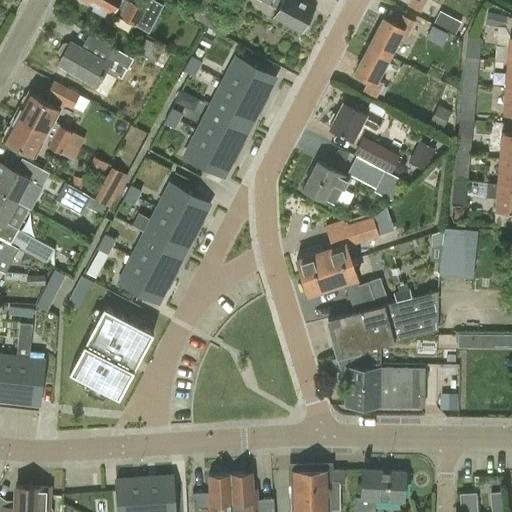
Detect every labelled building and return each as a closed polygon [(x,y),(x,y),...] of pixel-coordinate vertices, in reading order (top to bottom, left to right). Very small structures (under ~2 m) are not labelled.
[(84,0),(95,6),(93,10),(109,18),(111,14),(118,0),(84,0)] [(149,32),(164,3),(157,0),(142,0),(139,6),(130,1),(121,18),(149,32)] [(196,0),(189,16),(212,27),(225,0),(196,0)] [(262,0),(277,8),(273,15),(301,30),(313,8),(298,0),(262,0)] [(410,0),(408,5),(420,11),(425,0),(410,0)] [(434,23),(456,31),(461,17),(440,10),(434,23)] [(485,23),(499,25),(505,26),(506,16),(486,12),(485,23)] [(384,17),(370,45),(390,55),(402,33),(408,36),(415,20),(402,14),(397,24),(384,17)] [(428,38),(444,43),(449,29),(432,24),(428,38)] [(465,58),(479,59),(481,36),(467,35),(465,58)] [(497,45),(495,59),(507,61),(507,62),(511,62),(511,35),(510,35),(508,46),(497,45)] [(59,55),(62,57),(57,65),(95,86),(104,71),(114,76),(126,52),(117,47),(108,63),(70,42),(68,45),(65,43),(62,44),(58,51),(59,55)] [(390,55),(370,45),(355,72),(368,79),(362,90),(376,96),(384,81),(378,78),(390,55)] [(189,55),(185,62),(196,67),(199,60),(189,55)] [(260,102),(274,77),(235,56),(222,81),(260,102)] [(465,58),(462,83),(477,85),(479,59),(465,58)] [(185,62),(181,69),(192,74),(196,67),(185,62)] [(46,93),(72,107),(79,94),(53,80),(46,93)] [(247,126),(260,102),(222,81),(209,106),(247,126)] [(477,85),(462,83),(459,117),(474,119),(477,85)] [(511,87),(505,87),(503,112),(511,112),(511,87)] [(181,89),(174,105),(191,112),(198,96),(181,89)] [(22,105),(17,115),(79,148),(85,137),(52,120),(59,107),(29,92),(28,95),(23,95),(20,102),(22,105)] [(184,110),(181,118),(199,123),(206,101),(198,99),(194,113),(184,110)] [(342,101),(336,114),(333,113),(329,121),(331,122),(329,127),(353,139),(362,122),(376,129),(382,116),(356,103),(354,107),(342,101)] [(196,130),(234,151),(247,126),(209,106),(196,130)] [(170,107),(166,114),(176,120),(180,113),(170,107)] [(166,114),(162,121),(173,127),(176,120),(166,114)] [(17,115),(11,126),(7,126),(4,132),(6,136),(5,138),(34,154),(43,136),(50,139),(47,146),(73,160),(79,148),(17,115)] [(221,176),(234,151),(196,130),(182,155),(221,176)] [(457,155),(470,156),(472,133),(459,132),(457,155)] [(511,133),(501,133),(499,158),(511,158),(511,133)] [(398,155),(362,137),(355,153),(391,170),(398,155)] [(425,162),(430,144),(419,141),(413,158),(425,162)] [(470,156),(457,155),(455,180),(467,181),(470,156)] [(350,172),(386,191),(395,173),(385,168),(384,170),(358,156),(350,172)] [(23,157),(15,171),(0,163),(0,192),(17,201),(29,179),(41,186),(49,171),(23,157)] [(511,158),(499,158),(497,182),(497,183),(511,184),(511,158)] [(349,177),(318,160),(303,188),(323,198),(332,181),(343,188),(349,177)] [(111,164),(94,197),(111,205),(128,173),(111,164)] [(467,181),(455,180),(451,220),(464,221),(467,181)] [(193,227),(207,202),(168,181),(155,206),(193,227)] [(511,184),(497,183),(497,182),(487,182),(486,196),(496,197),(495,208),(511,209),(511,184)] [(80,212),(85,203),(101,212),(105,204),(68,183),(58,199),(80,212)] [(129,183),(125,190),(136,196),(139,189),(129,183)] [(125,190),(121,197),(132,203),(136,196),(125,190)] [(17,201),(0,192),(0,238),(18,248),(19,247),(47,262),(55,249),(18,229),(5,222),(17,201)] [(180,251),(193,227),(155,206),(142,230),(180,251)] [(326,225),(332,246),(296,258),(302,276),(351,260),(346,244),(379,234),(373,215),(346,224),(344,219),(326,225)] [(441,274),(475,275),(476,227),(442,226),(441,274)] [(167,275),(180,251),(142,230),(128,255),(167,275)] [(103,232),(99,239),(109,244),(113,237),(103,232)] [(0,270),(5,274),(18,248),(0,238),(0,270)] [(99,239),(95,246),(106,251),(109,244),(99,239)] [(153,301),(167,275),(128,255),(115,280),(153,301)] [(359,284),(351,260),(302,276),(308,293),(344,281),(354,311),(376,305),(368,282),(359,284)] [(53,268),(50,275),(60,281),(64,274),(53,268)] [(78,272),(75,279),(85,285),(89,278),(78,272)] [(45,283),(45,275),(26,275),(26,285),(45,284),(45,283)] [(50,275),(46,282),(56,288),(60,281),(50,275)] [(75,279),(71,286),(81,292),(85,285),(75,279)] [(45,284),(42,289),(53,295),(56,288),(46,282),(45,283),(45,284)] [(71,286),(67,293),(78,299),(81,292),(71,286)] [(42,289),(38,296),(49,302),(53,295),(42,289)] [(376,305),(354,311),(328,318),(341,367),(345,367),(345,405),(347,405),(348,407),(372,407),(373,405),(384,405),(384,366),(380,366),(380,344),(436,329),(437,289),(376,305)] [(38,296),(35,303),(45,309),(49,302),(38,296)] [(10,308),(22,310),(23,302),(11,300),(10,308)] [(23,302),(22,310),(33,311),(35,303),(23,302)] [(102,305),(66,371),(115,397),(151,331),(102,305)] [(511,332),(458,332),(458,346),(511,346),(511,332)] [(0,398),(9,400),(15,357),(0,354),(0,398)] [(9,400),(37,404),(43,361),(15,357),(9,400)] [(384,366),(384,405),(424,405),(424,367),(384,366)] [(440,380),(440,407),(458,408),(458,380),(440,380)] [(362,468),(361,497),(355,496),(354,511),(374,511),(376,499),(404,500),(406,470),(362,468)] [(292,511),(328,511),(328,509),(333,509),(333,496),(328,496),(328,483),(343,483),(343,469),(328,469),(291,470),(292,511)] [(258,488),(253,488),(252,471),(230,472),(232,503),(246,502),(246,511),(273,511),(273,498),(258,499),(258,488)] [(209,473),(210,491),(205,491),(205,511),(231,511),(231,503),(232,503),(230,472),(209,473)] [(475,474),(475,488),(490,488),(490,511),(502,511),(503,474),(475,474)] [(147,511),(176,511),(173,476),(145,478),(147,511)] [(118,511),(147,511),(145,478),(116,480),(118,511)] [(3,511),(48,511),(49,485),(16,484),(15,499),(15,506),(4,506),(3,511)] [(476,511),(476,492),(460,493),(461,511),(476,511)]
